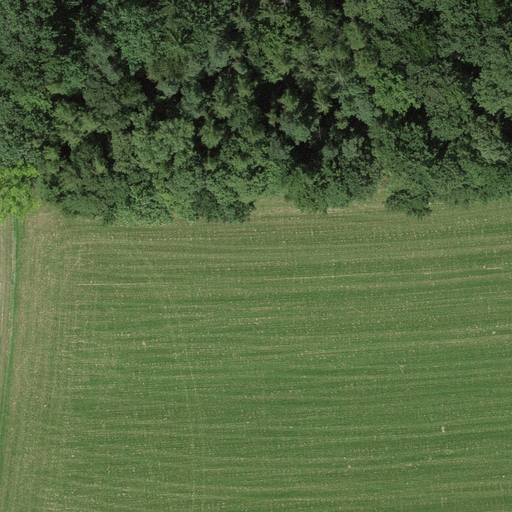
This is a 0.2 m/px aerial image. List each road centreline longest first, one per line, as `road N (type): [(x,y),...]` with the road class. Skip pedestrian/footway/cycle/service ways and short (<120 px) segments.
road 1 (track): [(72,0),(43,26),(23,66),(15,207)]
road 2 (track): [(0,390),(15,207)]
